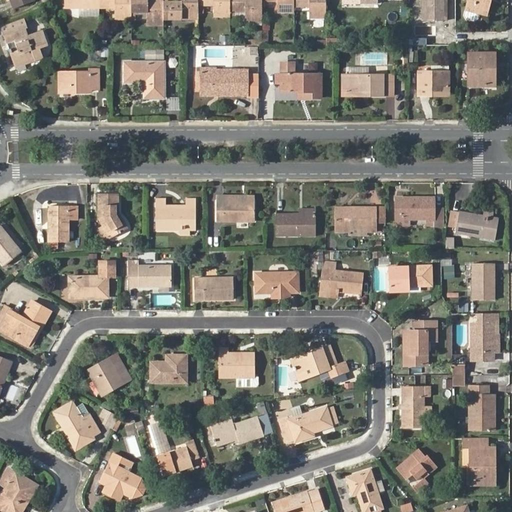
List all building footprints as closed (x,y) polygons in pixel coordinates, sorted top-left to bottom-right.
[(11,0),(15,9),(34,2),(33,0),(11,0)] [(64,0),(65,23),(100,23),(100,8),(100,7),(81,7),(81,0),(64,0)] [(131,0),(99,0),(100,6),(115,6),(115,8),(115,19),(132,19),(131,14),(131,11),(131,0)] [(163,2),(163,0),(131,0),(131,11),(146,12),(146,14),(146,25),(163,25),(164,18),(163,2)] [(198,3),(198,0),(181,0),(182,2),(163,2),(164,18),(198,18),(198,6),(198,3)] [(230,0),(198,0),(198,3),(214,3),(214,6),(214,16),(230,16),(230,15),(230,0)] [(242,22),(262,22),(262,2),(261,0),(230,0),(230,15),(234,15),(242,22)] [(293,0),(277,0),(277,1),(277,12),(294,12),(294,8),(294,5),(293,0)] [(326,18),(325,0),(293,0),(294,5),(309,5),(309,8),(309,18),(326,18)] [(423,0),(424,21),(445,21),(445,0),(423,0)] [(486,0),(468,0),(467,10),(483,14),(486,0)] [(24,18),(1,27),(15,64),(34,57),(35,61),(43,58),(40,48),(48,45),(43,31),(28,36),(21,38),(18,31),(25,28),(27,27),(24,18)] [(28,36),(25,28),(18,31),(21,38),(28,36)] [(144,49),(144,58),(164,59),(164,49),(144,49)] [(493,63),(496,64),(496,54),(469,55),(469,85),(493,85),(493,79),(493,63)] [(34,57),(15,64),(16,67),(35,61),(34,57)] [(149,85),(149,98),(164,98),(164,62),(125,62),(125,82),(144,82),(144,84),(149,85)] [(281,75),(281,84),(281,93),(298,93),(303,92),(303,99),(320,99),(320,75),(294,75),(294,64),(280,64),(281,75)] [(220,92),(247,91),(247,74),(247,70),(216,70),(216,68),(201,69),(201,96),(215,96),(215,87),(220,87),(220,92)] [(369,68),(349,68),(349,76),(369,76),(369,68)] [(60,73),(60,89),(70,89),(70,93),(90,93),(90,89),(98,89),(98,70),(90,70),(89,73),(60,73)] [(427,92),(449,92),(449,72),(419,72),(419,96),(427,96),(427,92)] [(257,97),(257,74),(247,74),(247,91),(247,96),(247,97),(257,97)] [(349,76),(349,92),(370,92),(370,96),(392,96),(393,76),(369,76),(349,76)] [(247,96),(247,91),(220,92),(220,87),(215,87),(215,96),(247,96)] [(178,110),(179,97),(167,97),(166,109),(178,110)] [(115,212),(119,212),(119,194),(99,194),(98,219),(102,226),(95,230),(102,242),(109,238),(110,239),(125,231),(116,215),(115,212)] [(396,198),(396,219),(410,219),(434,219),(434,226),(444,227),(444,209),(434,209),(434,198),(396,198)] [(179,230),(189,230),(195,230),(196,200),(186,200),(186,209),(166,209),(166,199),(156,200),(156,230),(179,230)] [(255,201),(217,200),(217,221),(255,221),(255,201)] [(48,206),(48,242),(68,242),(68,220),(76,220),(75,206),(48,206)] [(337,211),(337,232),(350,232),(350,228),(367,228),(367,232),(376,232),(376,222),(376,208),(368,209),(368,208),(349,208),(349,211),(337,211)] [(386,209),(376,208),(376,222),(386,223),(386,209)] [(492,218),(483,216),(460,212),(451,211),(449,226),(457,228),(456,233),(495,240),(499,219),(492,218)] [(128,229),(119,212),(115,212),(116,215),(125,231),(128,229)] [(316,215),(299,215),(276,215),(276,236),(316,236),(316,215)] [(0,259),(5,266),(21,252),(0,226),(0,259)] [(445,237),(445,247),(453,246),(453,237),(445,237)] [(139,261),(128,261),(128,286),(172,286),(172,266),(139,266),(139,261)] [(68,277),(69,298),(107,298),(107,277),(114,277),(114,262),(99,262),(99,277),(68,277)] [(324,262),(320,295),(330,296),(330,290),(336,291),(336,294),(339,294),(339,291),(360,293),(362,275),(334,272),(335,263),(324,262)] [(491,285),(494,285),(494,263),(472,264),(472,299),(494,299),(494,288),(491,288),(491,285)] [(442,265),(443,279),(454,279),(454,265),(442,265)] [(389,267),(389,292),(408,291),(408,286),(431,285),(431,266),(389,267)] [(256,274),(256,293),(297,292),(297,273),(256,274)] [(194,279),(194,301),(233,300),(232,278),(194,279)] [(38,327),(41,329),(51,312),(32,301),(22,318),(9,310),(0,326),(0,330),(27,346),(38,327)] [(480,323),(471,323),(471,359),(494,359),(494,352),(494,337),(492,337),(492,334),(494,333),(494,324),(499,324),(499,313),(480,313),(480,323)] [(414,330),(408,330),(408,352),(404,352),(404,364),(427,364),(427,339),(436,339),(436,320),(414,321),(414,330)] [(30,348),(41,329),(38,327),(27,346),(30,348)] [(292,363),(293,366),(295,370),(298,380),(328,369),(331,376),(347,370),(344,363),(336,366),(328,345),(311,351),(312,355),(292,363)] [(228,347),(219,348),(219,376),(237,376),(254,376),(254,356),(240,356),(240,352),(228,352),(228,347)] [(291,359),(292,363),(312,355),(311,351),(291,359)] [(172,362),(166,362),(151,362),(151,382),(187,382),(187,374),(184,374),(184,365),(187,365),(187,355),(172,355),(172,362)] [(0,393),(4,384),(13,362),(0,356),(0,393)] [(88,370),(89,372),(99,366),(100,369),(112,362),(110,358),(88,370)] [(99,366),(89,372),(102,396),(131,379),(121,362),(114,366),(112,362),(100,369),(99,366)] [(465,364),(453,364),(453,374),(465,374),(465,364)] [(465,374),(453,374),(453,385),(465,385),(465,374)] [(237,376),(237,385),(256,386),(258,384),(258,376),(254,376),(237,376)] [(442,378),(441,387),(451,388),(452,379),(442,378)] [(10,386),(4,384),(0,393),(6,395),(10,386)] [(469,385),(469,430),(494,430),(494,393),(488,393),(488,384),(469,385)] [(402,386),(403,427),(424,427),(424,419),(424,405),(424,396),(431,395),(431,386),(402,386)] [(213,396),(205,397),(205,404),(213,404),(213,396)] [(55,412),(62,425),(65,423),(59,412),(74,404),(72,402),(55,412)] [(65,423),(62,425),(76,449),(94,438),(92,435),(99,432),(82,404),(76,408),(74,404),(59,412),(65,423)] [(279,420),(286,442),(295,440),(296,442),(314,436),(313,433),(332,426),(331,424),(327,410),(326,408),(289,420),(288,417),(279,420)] [(334,408),(327,410),(331,424),(338,422),(334,408)] [(100,422),(111,424),(114,413),(103,410),(100,422)] [(267,414),(258,416),(264,435),(273,432),(267,414)] [(211,426),(215,438),(216,442),(218,446),(239,440),(240,444),(265,436),(264,435),(258,416),(234,424),(233,419),(211,426)] [(162,421),(148,424),(155,452),(169,448),(162,421)] [(469,448),(470,479),(491,478),(491,458),(494,458),(494,447),(487,447),(479,447),(479,438),(463,438),(463,448),(469,448)] [(158,455),(164,476),(194,466),(192,459),(198,457),(192,439),(186,442),(187,446),(158,455)] [(415,457),(399,470),(409,482),(410,480),(408,478),(412,474),(416,479),(424,472),(426,475),(437,466),(427,454),(426,455),(419,447),(412,453),(415,457)] [(133,498),(143,494),(146,488),(143,478),(130,471),(133,464),(123,459),(124,457),(115,452),(100,481),(107,484),(103,491),(116,497),(119,491),(120,491),(121,489),(125,491),(124,493),(133,498)] [(396,466),(399,470),(415,457),(412,453),(396,466)] [(491,478),(470,479),(470,484),(495,484),(494,458),(491,458),(491,478)] [(13,511),(21,498),(27,502),(37,483),(9,467),(1,482),(7,486),(0,497),(0,505),(11,511),(13,511)] [(357,492),(362,511),(380,511),(379,509),(382,508),(370,469),(347,477),(352,494),(357,492)] [(424,477),(412,486),(418,493),(429,484),(424,477)] [(124,493),(125,491),(121,489),(120,491),(119,491),(116,497),(121,500),(124,493)] [(273,502),(275,511),(313,511),(314,511),(323,509),(316,489),(307,492),(306,491),(293,495),(294,498),(290,499),(289,497),(273,502)] [(21,511),(27,502),(21,498),(13,511),(21,511)] [(410,501),(399,505),(401,511),(407,511),(413,510),(410,501)]
